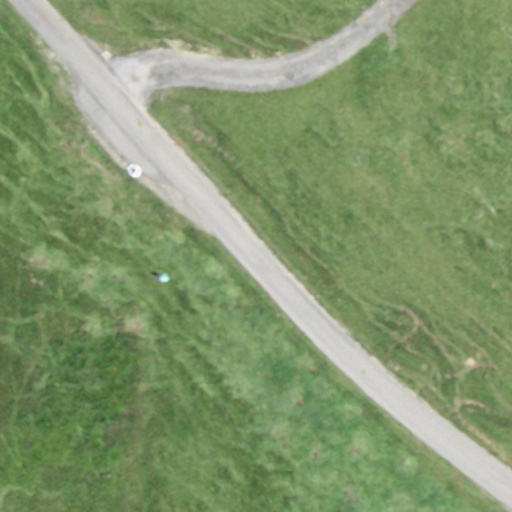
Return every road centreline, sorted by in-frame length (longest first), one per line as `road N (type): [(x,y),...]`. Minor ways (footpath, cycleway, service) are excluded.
road 1 (unclassified): [(511,499),(438,446),(25,0)]
road 2 (track): [(106,82),(166,71),(261,81),(339,55),(397,0)]
